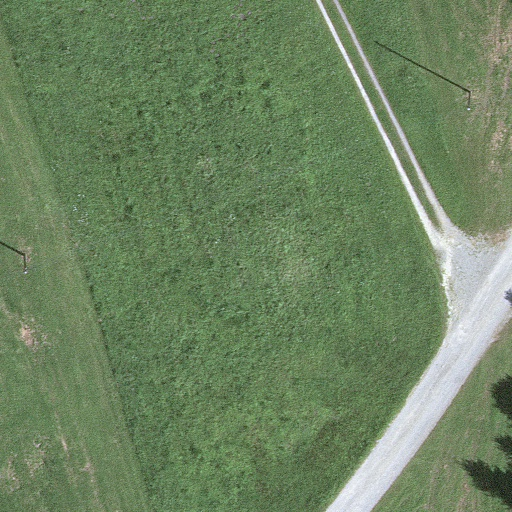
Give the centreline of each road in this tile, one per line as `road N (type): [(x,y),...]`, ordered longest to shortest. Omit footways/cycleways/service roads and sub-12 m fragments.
road 1 (track): [(496,305),(436,225),(323,0)]
road 2 (unclassified): [(347,511),(389,463),(511,277)]
